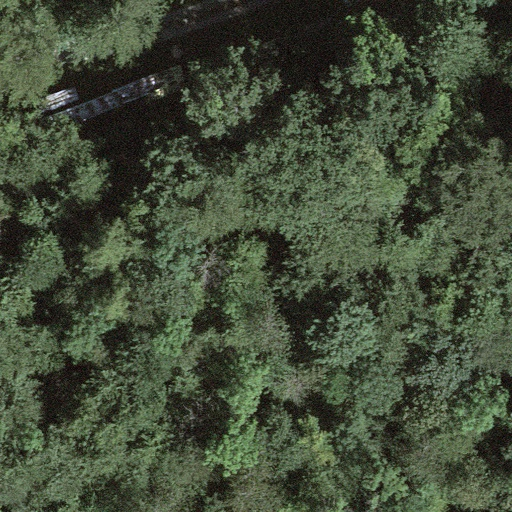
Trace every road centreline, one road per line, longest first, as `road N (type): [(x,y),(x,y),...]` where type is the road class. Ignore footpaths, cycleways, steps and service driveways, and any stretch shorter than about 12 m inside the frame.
road 1 (track): [(109,511),(84,447),(0,290)]
road 2 (track): [(0,59),(238,0)]
